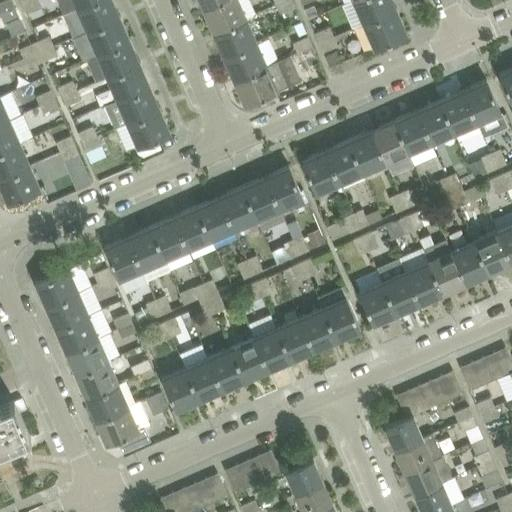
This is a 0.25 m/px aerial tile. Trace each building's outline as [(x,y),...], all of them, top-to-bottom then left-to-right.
[(11,0),(2,0),(0,1),(0,12),(14,7),(11,0)] [(40,7),(37,0),(29,0),(22,4),(26,13),(40,7)] [(120,16),(112,0),(93,0),(76,8),(87,31),(120,16)] [(199,0),(203,8),(221,0),(199,0)] [(247,17),(239,0),(221,0),(203,8),(213,32),(247,17)] [(295,7),(292,0),(285,0),(277,4),(281,13),(295,7)] [(397,9),(393,0),(352,0),(363,23),(397,9)] [(19,16),(14,7),(0,12),(0,14),(4,23),(19,16)] [(407,32),(397,9),(363,23),(373,47),(407,32)] [(130,39),(120,16),(87,31),(97,54),(130,39)] [(258,41),(247,17),(213,32),(224,56),(258,41)] [(332,36),(328,27),(315,33),(318,42),(332,36)] [(49,35),(34,42),(38,51),(53,45),(49,35)] [(311,46),(307,37),(306,36),(293,42),(298,51),(311,46)] [(336,44),(332,36),(318,42),(322,51),(336,44)] [(140,62),(130,39),(97,54),(107,77),(140,62)] [(234,80),(268,65),(258,41),(224,56),(234,80)] [(38,51),(34,42),(19,48),(23,57),(38,51)] [(57,54),(53,45),(38,51),(42,60),(57,54)] [(311,46),(298,51),(305,67),(318,61),(311,46)] [(42,60),(38,51),(23,57),(27,67),(42,60)] [(245,104),(288,85),(277,61),(268,65),(234,80),(245,104)] [(150,85),(140,62),(107,77),(117,100),(150,85)] [(511,65),(499,71),(511,100),(511,65)] [(507,125),(501,111),(487,78),(464,88),(479,122),(484,135),(507,125)] [(58,86),(62,95),(76,89),(72,80),(58,86)] [(160,108),(150,85),(117,100),(127,123),(160,108)] [(479,122),(464,88),(441,98),(456,132),(479,122)] [(38,100),(40,104),(40,105),(55,98),(50,89),(36,96),(38,100)] [(80,99),(76,89),(62,95),(66,105),(80,99)] [(0,95),(0,122),(10,118),(0,95)] [(59,107),(55,98),(40,105),(44,114),(59,107)] [(456,132),(441,98),(418,108),(432,142),(456,132)] [(137,146),(170,131),(160,108),(127,123),(137,146)] [(432,142),(418,108),(395,118),(409,152),(432,142)] [(0,150),(20,141),(10,118),(0,122),(0,150)] [(409,152),(395,118),(372,128),(386,162),(409,152)] [(96,135),(92,126),(78,132),(82,141),(96,135)] [(386,162),(372,128),(348,138),(363,172),(386,162)] [(74,145),(71,135),(57,141),(60,151),(74,145)] [(100,145),(96,135),(82,141),(86,150),(100,145)] [(348,138),(325,148),(340,182),(363,172),(348,138)] [(0,177),(30,164),(20,141),(0,150),(0,177)] [(78,154),(74,145),(60,151),(64,160),(78,154)] [(340,182),(325,148),(302,158),(317,192),(340,182)] [(500,148),(491,152),(497,166),(507,162),(502,152),(500,148)] [(497,166),(491,152),(482,156),(485,164),(488,171),(497,166)] [(40,187),(30,164),(0,177),(0,186),(7,202),(40,187)] [(289,165),(266,175),(280,208),(303,198),(289,165)] [(511,174),(510,170),(501,174),(507,188),(511,186),(511,174)] [(456,172),(447,176),(453,191),(462,186),(456,172)] [(507,188),(501,174),(491,178),(498,193),(507,188)] [(280,208),(266,175),(243,185),(257,218),(280,208)] [(453,191),(447,176),(437,180),(444,195),(453,191)] [(257,218),(243,185),(220,194),(234,228),(257,218)] [(468,201),(462,186),(453,191),(459,205),(468,201)] [(408,188),(399,192),(406,206),(414,203),(408,188)] [(459,205),(453,191),(444,195),(450,209),(459,205)] [(406,206),(399,192),(389,196),(396,211),(406,206)] [(234,228),(220,194),(197,204),(211,238),(234,228)] [(211,238),(197,204),(174,214),(188,248),(211,238)] [(362,208),(353,213),(359,227),(369,223),(362,208)] [(418,210),(409,214),(415,228),(424,224),(418,210)] [(359,227),(353,213),(343,217),(350,231),(359,227)] [(188,248),(174,214),(151,224),(165,258),(188,248)] [(415,228),(409,214),(399,219),(405,233),(415,228)] [(511,261),(511,221),(497,228),(511,262),(511,261)] [(165,258),(151,224),(128,234),(142,268),(165,258)] [(511,262),(497,228),(474,239),(489,272),(511,262)] [(372,230),(362,234),(369,249),(378,244),(372,230)] [(142,268),(128,234),(105,244),(119,278),(142,268)] [(303,234),(293,238),(299,252),(309,248),(303,234)] [(369,249),(362,234),(353,238),(359,253),(369,249)] [(299,252),(293,238),(283,242),(290,257),(299,252)] [(466,282),(452,249),(447,238),(424,248),(428,259),(443,292),(466,282)] [(489,272),(474,239),(452,249),(466,282),(489,272)] [(257,254),(248,258),(254,273),(263,268),(257,254)] [(312,256),(303,260),(309,275),(319,270),(312,256)] [(254,273),(248,258),(238,262),(244,277),(254,273)] [(443,292),(428,259),(405,269),(420,302),(443,292)] [(309,275),(303,260),(293,264),(300,279),(309,275)] [(93,271),(97,281),(112,274),(108,265),(93,271)] [(79,289),(68,266),(36,280),(46,303),(79,289)] [(420,302),(405,269),(382,279),(396,313),(420,302)] [(117,284),(112,274),(97,281),(102,291),(117,284)] [(267,276),(257,280),(263,295),(273,290),(267,276)] [(213,278),(203,282),(210,296),(219,292),(213,278)] [(396,313),(382,279),(359,289),(373,323),(396,313)] [(263,295),(257,280),(248,284),(254,299),(263,295)] [(210,296),(203,282),(194,286),(200,300),(210,296)] [(89,312),(79,289),(46,303),(56,326),(89,312)] [(225,307),(219,292),(210,296),(216,311),(225,307)] [(165,294),(155,298),(162,312),(171,308),(165,294)] [(360,328),(346,295),(323,305),(337,338),(360,328)] [(216,311),(210,296),(200,300),(206,315),(216,311)] [(162,312),(155,298),(146,302),(148,307),(152,317),(162,312)] [(337,338),(323,305),(300,315),(314,348),(337,338)] [(99,336),(89,312),(56,326),(66,350),(99,336)] [(128,312),(113,318),(117,328),(132,321),(128,312)] [(314,348),(300,315),(277,325),(291,358),(314,348)] [(174,316),(165,320),(171,334),(181,330),(174,316)] [(171,334),(165,320),(155,324),(162,339),(171,334)] [(136,330),(132,321),(117,328),(121,337),(136,330)] [(291,358),(277,325),(254,335),(268,368),(291,358)] [(268,368),(254,335),(231,345),(245,378),(268,368)] [(109,359),(99,336),(66,350),(76,373),(109,359)] [(245,378),(231,345),(208,356),(222,388),(245,378)] [(511,370),(511,359),(506,345),(494,350),(504,374),(511,371),(511,370)] [(504,374),(494,350),(483,355),(493,379),(504,374)] [(493,379),(483,355),(472,360),(482,384),(493,379)] [(222,388),(208,356),(185,366),(199,398),(222,388)] [(152,367),(148,358),(143,361),(147,369),(152,367)] [(119,381),(109,359),(76,373),(86,396),(119,381)] [(482,384),(472,360),(460,365),(470,388),(482,384)] [(199,398),(185,366),(162,376),(176,408),(199,398)] [(156,377),(152,367),(147,369),(137,373),(139,378),(141,383),(156,377)] [(462,390),(453,369),(442,374),(452,396),(463,392),(462,390)] [(452,396),(442,374),(431,379),(441,401),(452,396)] [(441,401),(431,379),(420,384),(430,406),(441,401)] [(129,404),(119,381),(86,396),(96,418),(129,404)] [(430,406),(420,384),(409,388),(419,411),(430,406)] [(419,411),(409,388),(397,393),(407,416),(413,414),(419,411)] [(169,406),(161,389),(146,396),(150,406),(157,403),(160,410),(169,406)] [(491,395),(476,401),(480,411),(495,404),(491,395)] [(30,438),(13,400),(0,405),(0,446),(26,435),(28,439),(30,438)] [(139,427),(129,404),(96,418),(106,442),(139,428),(139,427)] [(500,414),(495,404),(480,411),(484,420),(500,414)] [(469,405),(454,412),(458,421),(473,414),(469,405)] [(422,436),(413,414),(407,416),(386,425),(395,447),(422,436)] [(477,423),(473,414),(458,421),(462,430),(477,423)] [(432,431),(422,436),(395,447),(405,470),(442,454),(432,431)] [(495,445),(499,455),(511,449),(511,444),(510,439),(495,445)] [(281,471),(271,448),(260,453),(270,476),(281,471)] [(487,448),(472,454),(477,464),(492,458),(487,448)] [(511,460),(511,449),(499,455),(503,464),(511,460)] [(270,476),(260,453),(249,458),(259,481),(270,476)] [(415,492),(442,480),(453,475),(444,453),(442,454),(405,470),(415,492)] [(285,469),(294,491),(295,492),(323,479),(314,457),(285,469)] [(259,481),(249,458),(237,463),(248,486),(259,481)] [(501,479),(492,458),(477,464),(486,486),(501,479)] [(248,486),(237,463),(226,468),(236,492),(248,486)] [(228,494),(218,472),(207,477),(217,499),(228,494)] [(217,499),(207,477),(196,481),(206,504),(217,499)] [(308,511),(333,501),(323,479),(295,492),(303,511),(308,511)] [(427,511),(452,502),(442,480),(415,492),(423,511),(427,511)] [(206,504),(196,481),(185,486),(194,509),(206,504)] [(187,511),(194,509),(185,486),(173,491),(182,511),(187,511)] [(182,511),(173,491),(161,496),(168,511),(182,511)] [(511,501),(511,493),(511,491),(496,498),(500,507),(511,501)] [(241,504),(244,511),(248,511),(260,507),(256,498),(241,504)] [(337,511),(333,501),(308,511),(337,511)] [(511,511),(511,501),(500,507),(502,511),(511,511)] [(455,511),(452,502),(427,511),(455,511)]
